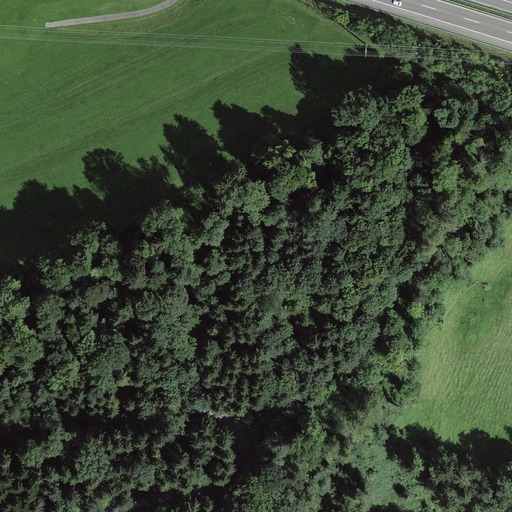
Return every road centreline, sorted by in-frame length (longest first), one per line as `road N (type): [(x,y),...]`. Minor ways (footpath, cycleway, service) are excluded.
road 1 (track): [(114,511),(231,476),(244,457),(230,420),(185,411),(0,429)]
road 2 (track): [(49,25),(133,15),(174,0)]
